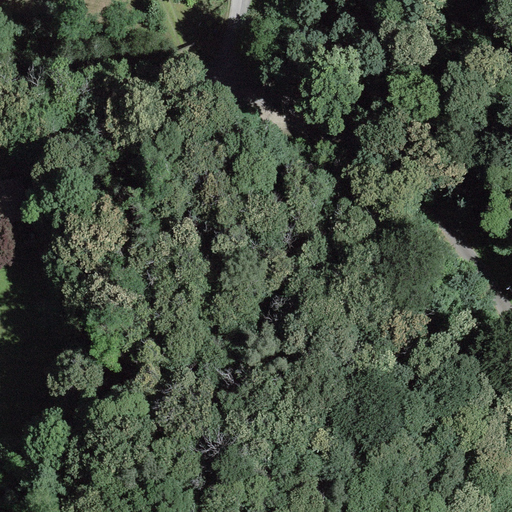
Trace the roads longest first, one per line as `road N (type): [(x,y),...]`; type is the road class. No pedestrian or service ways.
road 1 (unclassified): [(511,320),(437,209),(388,159),(296,105)]
road 2 (unclassified): [(180,87),(0,84)]
